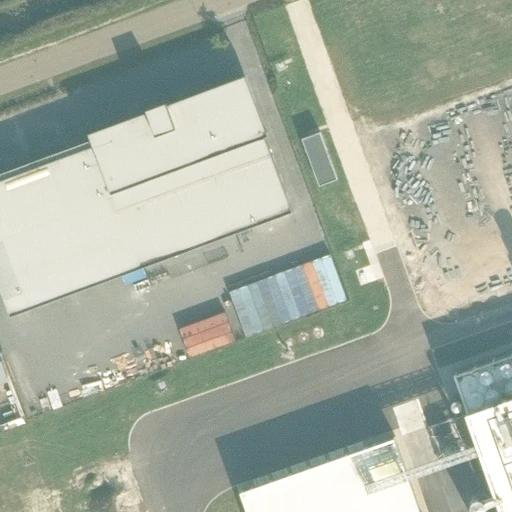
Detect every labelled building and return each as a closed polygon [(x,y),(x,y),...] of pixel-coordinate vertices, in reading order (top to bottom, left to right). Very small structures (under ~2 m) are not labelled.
[(94,135),(143,266),(293,211),(244,79),(94,135)] [(321,132),(302,139),(319,186),(338,179),(321,132)] [(98,144),(92,146),(0,180),(0,284),(11,315),(143,266),(94,135),(98,144)] [(381,398),(355,317),(312,330),(337,411),(381,398)] [(511,511),(511,353),(452,375),(502,511),(511,511)] [(0,429),(23,421),(1,364),(0,364),(0,429)] [(168,409),(186,459),(232,443),(215,393),(168,409)] [(416,511),(391,439),(238,493),(245,511),(416,511)] [(69,506),(162,471),(153,448),(60,482),(69,506)] [(126,511),(202,511),(215,508),(207,483),(125,509),(126,511)]
